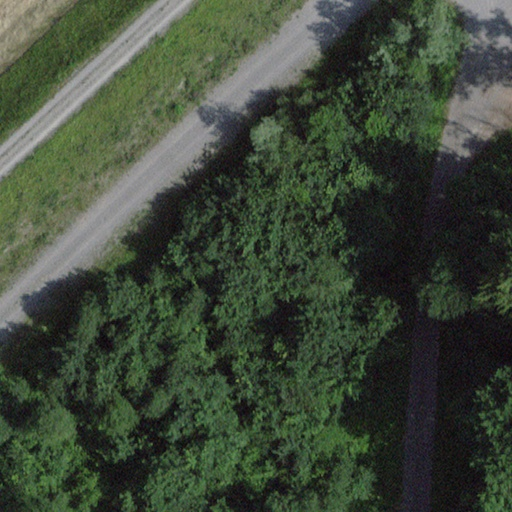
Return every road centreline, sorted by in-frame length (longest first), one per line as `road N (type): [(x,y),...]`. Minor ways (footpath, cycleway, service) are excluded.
road 1 (track): [(482,0),(433,382),(429,511)]
road 2 (track): [(0,354),(353,0)]
road 3 (track): [(181,0),(0,168)]
